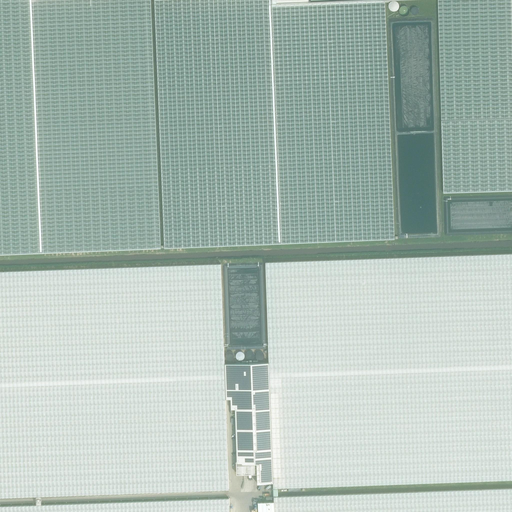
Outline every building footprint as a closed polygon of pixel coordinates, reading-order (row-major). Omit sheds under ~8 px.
[(0,0),(0,254),(160,248),(150,0),(154,0),(164,248),(394,239),(385,4),(385,2),(388,2),(391,1),(409,0),(358,0),(308,2),(308,0),(0,0)] [(511,0),(437,0),(441,120),(443,193),(511,191),(511,0)] [(398,8),(399,6),(398,5),(398,4),(397,3),(396,2),(395,1),(393,1),(392,1),(391,2),(390,2),(389,3),(388,5),(388,6),(388,8),(390,10),(391,11),(392,12),(393,12),(395,11),(397,10),(398,9),(398,8)] [(410,12),(410,11),(409,9),(408,8),(407,7),(405,6),(404,6),(403,6),(401,7),(401,8),(400,9),(400,10),(400,11),(400,13),(401,15),(402,16),(404,16),(405,16),(406,16),(407,16),(408,15),(409,14),(409,13),(410,12)] [(0,497),(229,489),(225,399),(230,399),(231,409),(235,409),(237,464),(256,464),(257,483),(273,483),(273,488),(511,479),(511,254),(265,262),(269,363),(224,364),(221,264),(0,271),(0,497)] [(0,511),(511,511),(511,488),(282,496),(282,488),(273,488),(274,502),(258,502),(258,511),(229,511),(229,498),(0,506),(0,511)]
